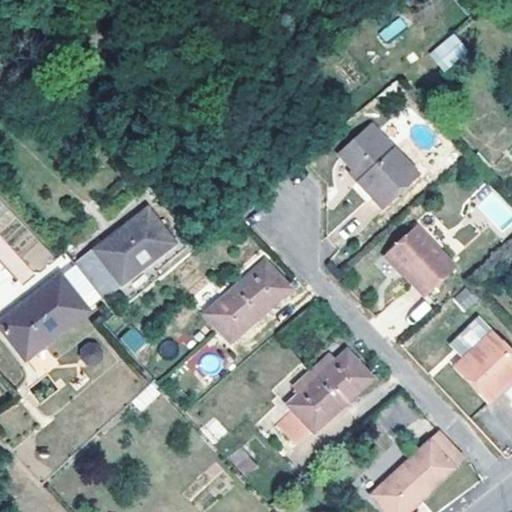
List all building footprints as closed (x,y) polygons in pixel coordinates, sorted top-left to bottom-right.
[(400,18),(378,32),(385,42),(406,28),(400,18)] [(450,39),(431,55),(445,71),(463,55),(450,39)] [(374,124),(342,153),(355,169),(364,178),(358,182),(384,210),(422,176),(374,124)] [(350,173),(358,182),(364,178),(355,169),(350,173)] [(101,248),(126,281),(177,243),(153,209),(101,248)] [(417,226),(385,253),(423,295),(455,267),(417,226)] [(101,248),(84,262),(109,295),(126,281),(101,248)] [(79,263),(65,275),(93,308),(107,296),(79,263)] [(234,290),(259,317),(289,292),(264,265),(234,290)] [(5,326),(34,358),(93,308),(65,275),(5,326)] [(464,311),(478,300),(467,286),(453,297),(464,311)] [(231,342),(259,317),(234,290),(206,314),(231,342)] [(133,327),(118,339),(131,355),(146,344),(133,327)] [(511,387),(511,355),(494,337),(455,370),(488,408),(511,387)] [(104,356),(92,341),(77,352),(90,368),(104,356)] [(342,407),(370,380),(347,355),(335,365),(328,358),(310,373),(317,381),(342,407)] [(342,407),(317,381),(310,373),(293,390),(300,396),(289,406),(292,411),(276,424),(294,446),(310,432),(312,434),(342,407)] [(142,409),(159,393),(151,385),(134,401),(142,409)] [(464,463),(439,436),(429,444),(454,472),(464,463)] [(429,444),(399,470),(425,498),(454,472),(429,444)] [(231,460),(242,474),(255,463),(246,448),(231,460)] [(246,479),(259,468),(255,463),(242,474),(246,479)] [(409,511),(425,498),(399,470),(370,496),(385,511),(409,511)]
